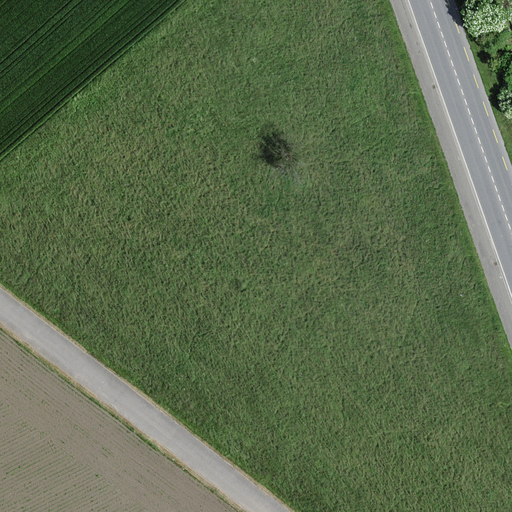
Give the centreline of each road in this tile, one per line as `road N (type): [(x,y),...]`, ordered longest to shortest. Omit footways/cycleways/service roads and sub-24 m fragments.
road 1 (unclassified): [(266,511),(0,305)]
road 2 (primary): [(429,0),(511,235)]
